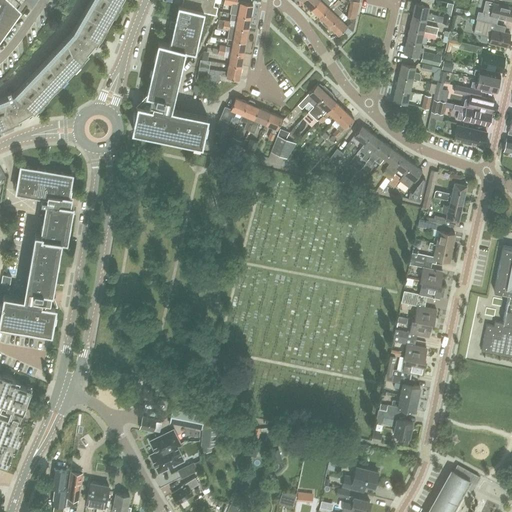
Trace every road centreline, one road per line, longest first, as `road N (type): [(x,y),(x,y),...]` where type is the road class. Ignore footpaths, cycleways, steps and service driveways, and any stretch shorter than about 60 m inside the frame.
road 1 (residential): [(400,511),(420,477),(488,173)]
road 2 (tertiary): [(70,396),(109,205),(106,148)]
road 3 (tertiary): [(94,149),(88,240),(58,393)]
road 4 (residential): [(158,509),(114,422),(70,396)]
road 5 (residential): [(371,110),(278,0)]
road 6 (unclassified): [(488,173),(413,144),(371,110)]
road 7 (residential): [(0,89),(26,70),(83,0)]
road 8 (residential): [(371,110),(393,15),(378,0)]
